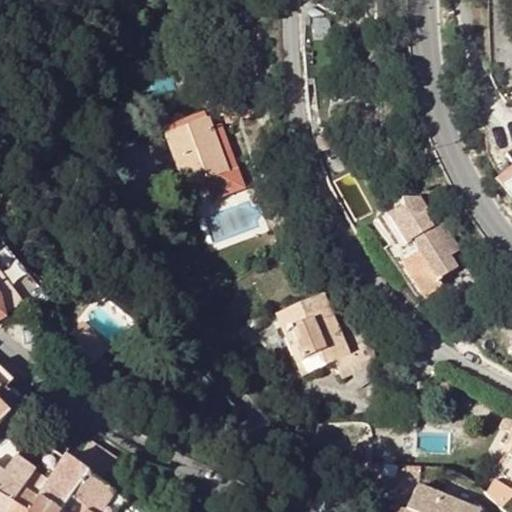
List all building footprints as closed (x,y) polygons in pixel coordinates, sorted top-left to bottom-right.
[(206,121),(166,136),(170,146),(210,131),(206,121)] [(186,188),(227,173),(210,131),(170,146),(186,188)] [(503,191),(503,190),(511,182),(511,171),(497,185),(503,191)] [(511,182),(503,190),(511,199),(511,182)] [(428,215),(427,215),(418,201),(403,201),(403,209),(388,219),(405,247),(409,244),(416,254),(400,265),(424,301),(442,289),(437,282),(456,269),(449,258),(423,218),(428,215)] [(428,215),(423,218),(449,258),(460,252),(433,211),(427,215),(428,215)] [(421,302),(424,301),(400,265),(394,256),(390,259),(412,293),(421,302)] [(323,294),(276,315),(284,333),(290,330),(302,357),(296,360),(302,375),(334,362),(341,378),(352,373),(362,369),(360,364),(375,357),(371,346),(349,355),(323,294)] [(486,302),(475,313),(486,324),(497,313),(486,302)] [(511,320),(511,314),(505,307),(497,315),(507,326),(511,320)] [(240,325),(231,318),(226,324),(235,331),(240,325)] [(111,346),(84,322),(76,332),(85,342),(80,348),(97,363),(111,346)] [(290,330),(284,333),(296,360),(302,357),(290,330)] [(358,386),(383,375),(375,357),(360,364),(362,369),(352,373),(358,386)] [(0,391),(4,388),(12,381),(0,370),(0,391)] [(0,425),(19,407),(21,405),(4,388),(0,391),(0,425)] [(10,505),(22,488),(34,471),(14,457),(2,475),(0,473),(0,511),(8,511),(12,506),(10,505)] [(119,511),(127,503),(63,459),(42,491),(37,500),(28,511),(61,511),(70,499),(89,511),(88,511),(108,511),(109,511),(110,511),(119,511)] [(511,465),(506,462),(486,495),(502,510),(507,501),(511,504),(511,465)] [(478,511),(479,511),(418,485),(406,511),(409,511),(478,511)] [(35,486),(30,494),(37,500),(42,491),(35,486)] [(10,505),(12,506),(8,511),(28,511),(37,500),(30,494),(22,488),(10,505)] [(88,511),(89,511),(70,499),(61,511),(88,511)]
